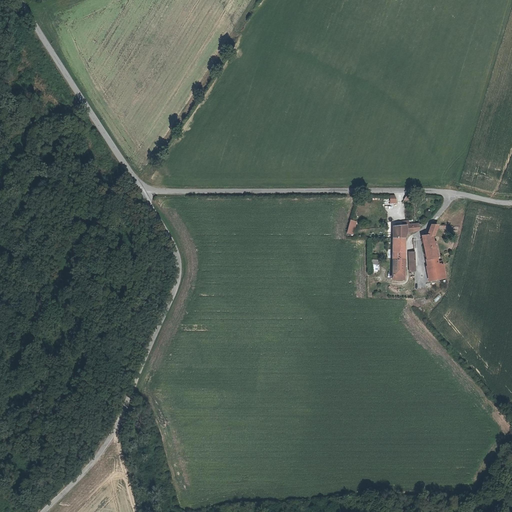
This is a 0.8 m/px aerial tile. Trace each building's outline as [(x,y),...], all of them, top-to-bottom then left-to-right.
[(346,232),(352,234),(355,222),(350,220),(346,232)] [(392,237),(402,237),(407,237),(409,231),(419,228),(414,229),(414,223),(411,224),(400,225),(392,225),(392,237)] [(439,278),(439,275),(437,264),(440,263),(438,255),(436,245),(435,240),(434,233),(437,232),(439,224),(433,224),(430,234),(423,235),(430,265),(428,265),(431,279),(439,278)] [(406,278),(406,275),(404,275),(404,269),(406,269),(406,250),(402,251),(402,237),(392,237),(394,278),(406,278)] [(443,262),(440,263),(437,264),(439,275),(439,278),(447,276),(443,262)] [(436,303),(442,297),(439,294),(433,299),(436,303)]
